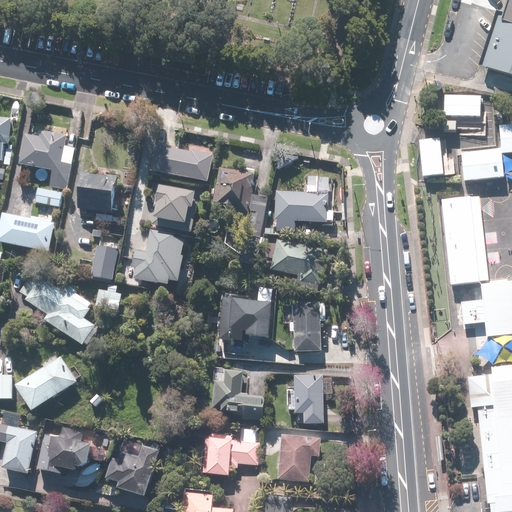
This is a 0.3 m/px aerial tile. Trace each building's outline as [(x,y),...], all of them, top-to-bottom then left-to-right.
[(479,67),(477,72),(511,84),(511,0),(502,0),(501,3),(479,67)] [(3,146),(11,147),(12,120),(0,119),(0,160),(2,161),(3,146)] [(511,124),(502,126),(504,156),(511,155),(511,124)] [(68,137),(40,133),(39,140),(25,138),(21,168),(52,173),(49,192),(37,190),(35,206),(61,210),(63,195),(62,195),(62,191),(68,192),(75,151),(66,149),(68,137)] [(213,156),(155,145),(150,174),(208,185),(213,156)] [(504,152),(463,155),(466,185),(506,182),(504,152)] [(226,213),(237,215),(237,213),(250,214),(256,175),(220,170),(215,205),(227,207),(226,213)] [(79,213),(96,214),(95,222),(113,224),(117,178),(82,174),(79,213)] [(196,195),(158,189),(152,221),(186,227),(189,211),(194,211),(196,195)] [(329,196),(276,193),(274,223),(271,223),(271,230),(278,230),(278,234),(295,235),(296,223),(328,225),(328,223),(334,223),(334,212),(328,212),(329,196)] [(471,198),(441,200),(449,290),(479,287),(471,198)] [(55,224),(2,216),(0,230),(0,244),(50,253),(55,224)] [(121,226),(110,225),(110,236),(120,236),(121,226)] [(144,288),(145,283),(169,288),(170,282),(180,284),(184,258),(182,258),(184,243),(174,241),(175,236),(150,232),(146,254),(135,252),(133,267),(128,266),(126,277),(134,278),(133,286),(144,288)] [(347,232),(313,232),(313,243),(347,244),(347,232)] [(291,244),(290,247),(278,244),(271,271),(298,278),(295,290),(316,296),(327,257),(322,256),(323,252),(291,244)] [(119,251),(97,247),(91,279),(114,283),(119,251)] [(258,254),(243,251),(240,266),(255,268),(258,254)] [(91,307),(47,276),(28,303),(46,316),(44,319),(84,348),(97,330),(85,321),(91,313),(88,311),(91,307)] [(511,339),(511,284),(477,288),(482,343),(511,339)] [(117,295),(118,288),(109,286),(108,292),(99,290),(96,307),(119,312),(122,296),(117,295)] [(136,304),(123,302),(121,315),(135,317),(136,304)] [(272,306),(224,303),(221,344),(242,345),(243,335),(246,335),(246,339),(269,340),(272,306)] [(326,306),(294,305),(294,352),(321,352),(322,323),(326,323),(326,306)] [(76,360),(66,367),(60,359),(17,388),(34,413),(66,392),(69,396),(90,381),(76,360)] [(221,383),(214,383),(212,413),(221,414),(221,415),(239,416),(239,411),(244,412),(243,421),(264,422),(265,392),(243,391),(243,374),(221,373),(221,383)] [(13,378),(0,377),(0,401),(12,401),(13,378)] [(324,379),(295,378),(295,392),(288,392),(288,412),(297,413),(296,416),(323,416),(324,379)] [(490,487),(511,484),(511,380),(479,384),(490,487)] [(38,433),(0,425),(0,443),(8,445),(3,470),(30,476),(38,433)] [(61,439),(45,436),(39,471),(62,476),(63,471),(85,475),(91,447),(81,445),(83,433),(63,429),(61,439)] [(232,436),(207,435),(205,477),(229,478),(230,470),(237,471),(237,466),(259,467),(260,444),(232,443),(232,436)] [(321,440),(282,437),(279,483),(309,484),(311,457),(320,458),(321,440)] [(160,452),(122,442),(112,482),(149,492),(160,452)] [(511,511),(511,484),(490,487),(492,511),(511,511)] [(184,511),(233,511),(211,509),(212,497),(185,496),(184,511)] [(266,511),(291,511),(292,497),(268,496),(266,511)]
